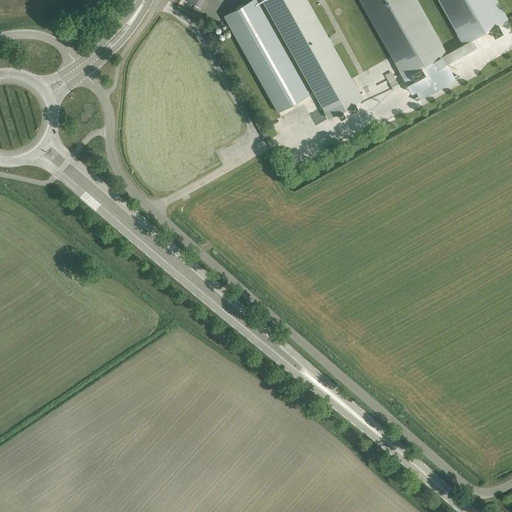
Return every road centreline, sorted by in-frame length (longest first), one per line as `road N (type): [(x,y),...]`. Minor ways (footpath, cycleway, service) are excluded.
road 1 (unclassified): [(85,72),(107,110),(112,159),(140,197),(466,485),(485,493),(511,483)]
road 2 (primary): [(348,412),(50,132)]
road 3 (primary): [(31,156),(348,412)]
road 4 (primary): [(462,511),(348,412)]
